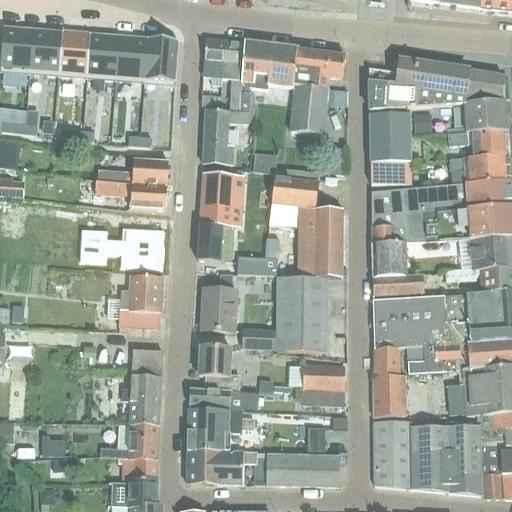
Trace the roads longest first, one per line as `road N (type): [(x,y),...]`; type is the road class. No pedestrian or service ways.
road 1 (residential): [(362,499),(171,500),(195,15)]
road 2 (residential): [(362,499),(359,33)]
road 3 (residential): [(359,33),(195,15)]
road 4 (residential): [(511,46),(359,33)]
